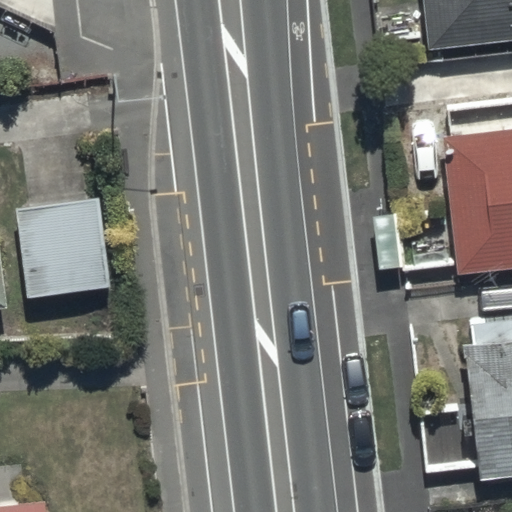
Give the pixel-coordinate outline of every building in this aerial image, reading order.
[(511,0),(424,0),(430,53),(511,44),(511,0)] [(451,219),(456,277),(511,270),(511,109),(450,116),(452,135),(444,136),(451,219)] [(95,183),(12,191),(21,279),(104,270),(95,183)] [(479,347),(469,348),(483,484),(511,481),(511,327),(478,331),(479,347)] [(0,511),(48,511),(45,482),(0,486),(0,511)]
